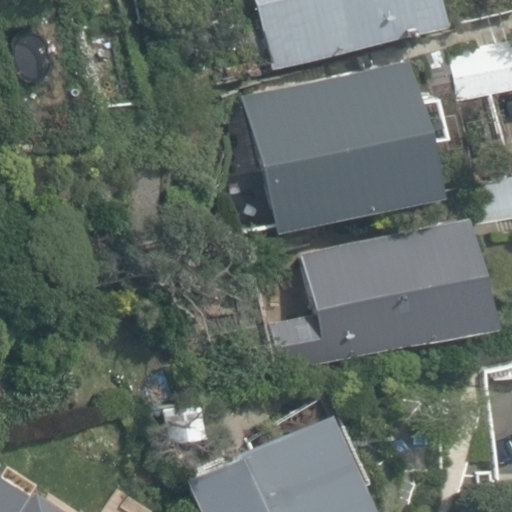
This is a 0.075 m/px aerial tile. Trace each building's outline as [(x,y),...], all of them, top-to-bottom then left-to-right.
[(249,0),(267,65),(441,19),(435,0),(249,0)] [(511,36),(447,59),(461,98),(511,80),(511,36)] [(234,96),(265,226),(439,185),(407,54),(234,96)] [(511,169),(472,179),(480,218),(511,211),(511,169)] [(469,211),(295,251),(309,310),(265,320),(276,368),(494,318),(469,211)] [(384,511),(335,404),(186,472),(204,511),(384,511)] [(65,511),(0,469),(0,511),(65,511)]
